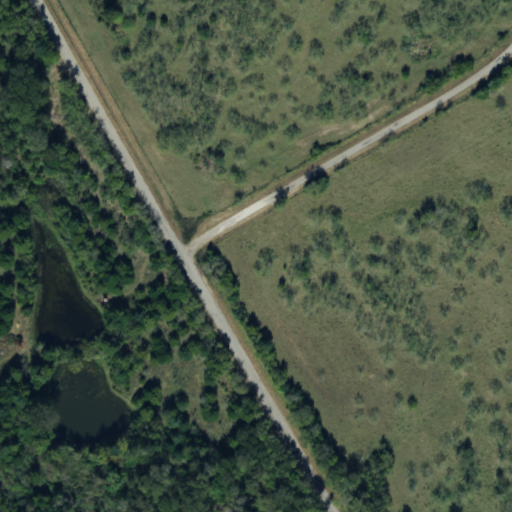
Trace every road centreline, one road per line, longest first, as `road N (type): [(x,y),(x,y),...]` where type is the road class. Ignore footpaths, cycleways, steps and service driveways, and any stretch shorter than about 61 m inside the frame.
road 1 (residential): [(339,511),(46,0)]
road 2 (residential): [(187,251),(449,101),(511,55)]
